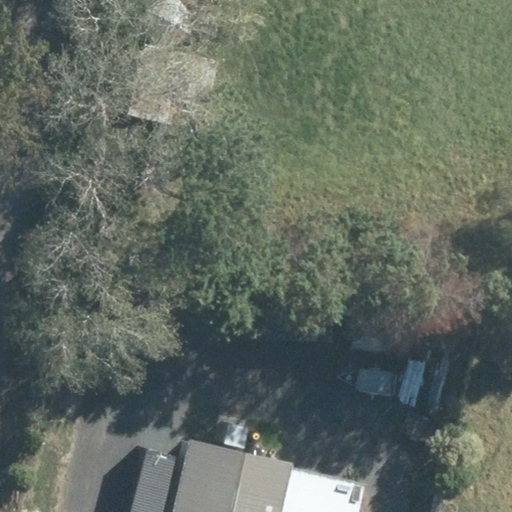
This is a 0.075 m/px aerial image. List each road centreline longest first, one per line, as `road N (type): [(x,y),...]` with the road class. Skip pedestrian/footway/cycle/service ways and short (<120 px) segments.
road 1 (track): [(108,511),(123,443),(172,402),(254,399),(375,447),(378,511)]
road 2 (track): [(0,369),(80,0)]
